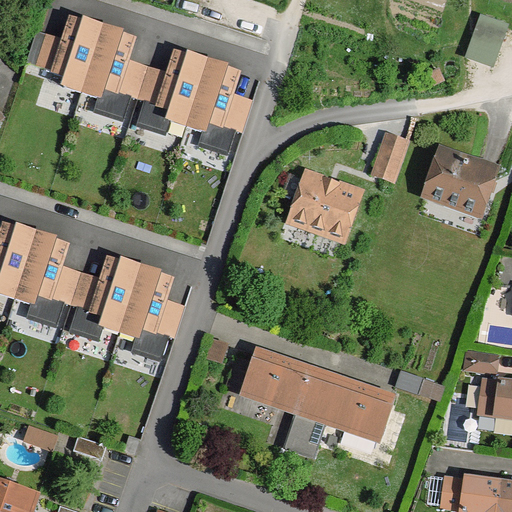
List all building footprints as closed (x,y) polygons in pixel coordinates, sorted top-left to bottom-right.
[(482,13),(469,55),(498,64),(511,21),(482,13)] [(173,48),(166,71),(132,60),(139,38),(70,15),(62,38),(47,34),(36,68),(65,77),(63,85),(99,97),(95,111),(170,135),(174,122),(204,132),(200,145),(230,155),(238,131),(244,133),(255,99),(237,93),(244,71),(173,48)] [(402,182),(416,139),(390,130),(375,173),(402,182)] [(502,173),(441,150),(422,200),(483,223),(502,173)] [(367,194),(307,173),(288,228),(348,248),(367,194)] [(105,254),(97,277),(63,266),(70,244),(1,222),(0,225),(0,293),(31,303),(26,318),(102,342),(106,329),(136,338),(131,352),(162,362),(170,337),(176,339),(187,305),(168,299),(175,277),(105,254)] [(257,348),(241,396),(381,444),(397,396),(257,348)] [(511,386),(500,384),(494,417),(511,420),(511,386)] [(29,441),(58,448),(62,433),(33,425),(29,441)] [(108,447),(80,438),(75,453),(103,462),(108,447)] [(463,511),(462,511),(497,511),(501,484),(468,479),(467,482),(463,511)] [(463,511),(467,482),(447,480),(443,509),(463,511)] [(511,511),(511,485),(501,484),(497,511),(511,511)] [(0,511),(32,511),(37,499),(5,487),(0,485),(0,511)]
